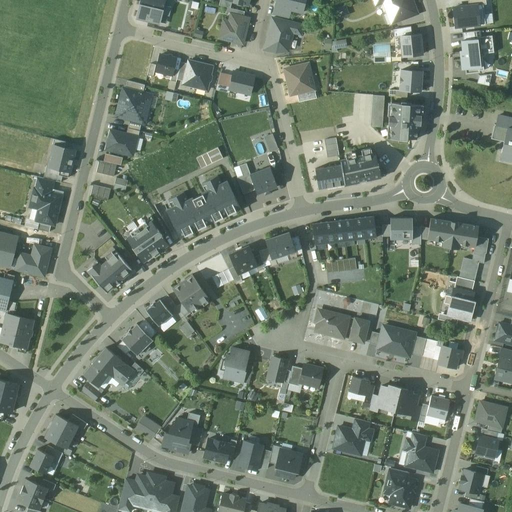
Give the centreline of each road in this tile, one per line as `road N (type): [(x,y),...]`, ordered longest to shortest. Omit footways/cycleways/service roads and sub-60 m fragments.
road 1 (residential): [(109,317),(61,273),(119,31)]
road 2 (residential): [(304,211),(272,70),(119,31)]
road 3 (residential): [(307,498),(154,457),(50,389)]
road 4 (residential): [(109,317),(185,258),(304,211)]
road 5 (residential): [(509,221),(466,392)]
road 6 (residential): [(429,0),(439,68),(427,168)]
road 7 (residential): [(340,361),(307,498)]
road 8 (residential): [(466,392),(340,361)]
road 9 (unknown): [(411,174),(359,129),(305,133)]
road 10 (residential): [(466,392),(437,511)]
road 11 (residential): [(0,498),(50,389)]
